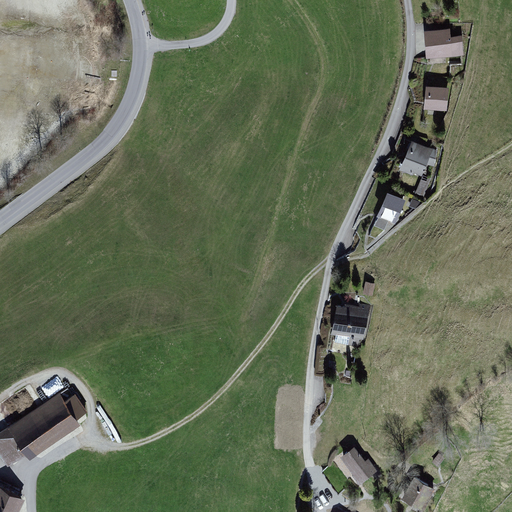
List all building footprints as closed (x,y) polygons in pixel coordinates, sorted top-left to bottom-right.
[(449,31),(425,33),(427,60),(464,57),(463,39),(450,39),(449,31)] [(451,89),(424,87),(422,111),(449,113),(451,89)] [(440,151),(409,141),(399,172),(423,180),(428,167),(434,169),(440,151)] [(407,201),(385,192),(376,216),(398,225),(407,201)] [(375,285),(366,284),(364,295),(373,297),(375,285)] [(360,311),(337,307),(331,338),(366,344),(372,309),(363,307),(360,311)] [(59,396),(0,435),(0,453),(9,467),(25,456),(29,461),(81,426),(77,420),(85,415),(73,396),(63,402),(59,396)] [(359,450),(323,474),(339,497),(374,474),(359,450)] [(440,458),(432,466),(438,473),(447,465),(440,458)] [(413,477),(399,501),(417,511),(432,489),(413,477)] [(17,511),(23,499),(0,489),(0,511),(17,511)]
